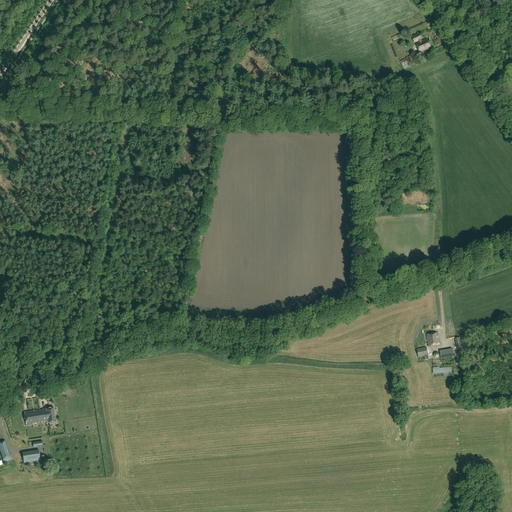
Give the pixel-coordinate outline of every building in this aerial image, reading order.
[(431,48),(427,39),(422,41),(419,34),(412,37),(414,43),(418,42),(419,43),(416,44),(420,53),(431,48)] [(414,62),(412,56),(401,61),(403,65),(409,62),(410,64),(414,62)] [(439,345),(437,333),(426,335),(428,347),(439,345)] [(416,350),(418,358),(424,356),(425,360),(429,359),(426,347),(416,350)] [(452,349),(440,351),(441,359),(453,357),(453,356),(455,356),(454,348),(452,349)] [(435,374),(435,376),(451,374),(451,367),(432,369),(433,374),(435,374)] [(38,372),(29,372),(28,381),(37,381),(38,372)] [(40,410),(24,413),(26,426),(42,423),(42,422),(44,422),(44,423),(47,422),(48,422),(48,424),(56,423),(53,408),(42,410),(43,411),(40,411),(40,410)] [(5,440),(0,442),(0,451),(4,462),(5,462),(4,462),(3,460),(10,458),(11,460),(10,460),(11,460),(5,440)] [(38,450),(22,453),(24,463),(28,463),(28,460),(35,459),(35,461),(40,461),(38,450)]
